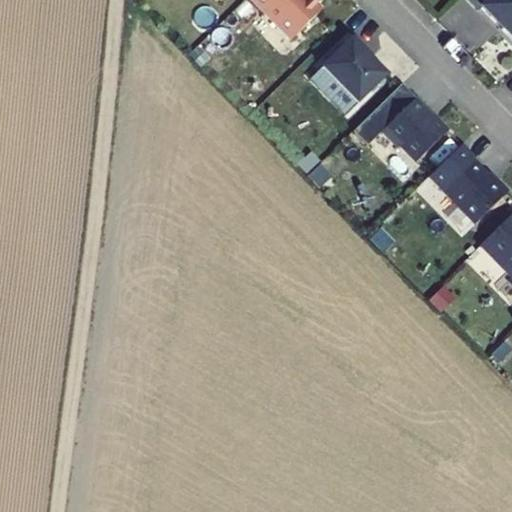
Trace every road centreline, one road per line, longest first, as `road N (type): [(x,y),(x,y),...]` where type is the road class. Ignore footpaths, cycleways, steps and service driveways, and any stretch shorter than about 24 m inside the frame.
road 1 (track): [(55,511),(114,0)]
road 2 (residential): [(377,0),(511,137)]
